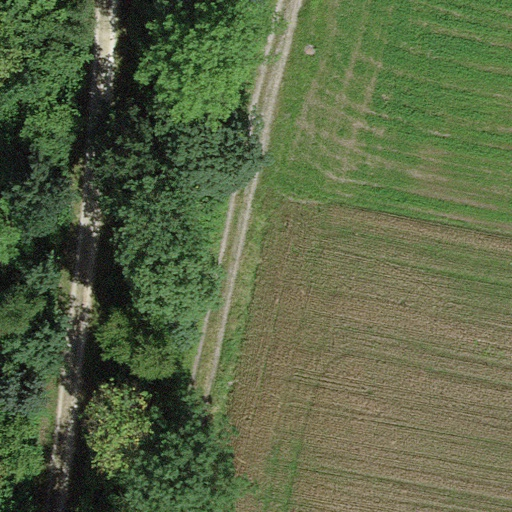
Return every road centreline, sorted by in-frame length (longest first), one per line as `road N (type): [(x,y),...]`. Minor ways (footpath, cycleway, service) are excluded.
road 1 (track): [(297,0),(159,511)]
road 2 (track): [(45,511),(95,194),(100,0)]
